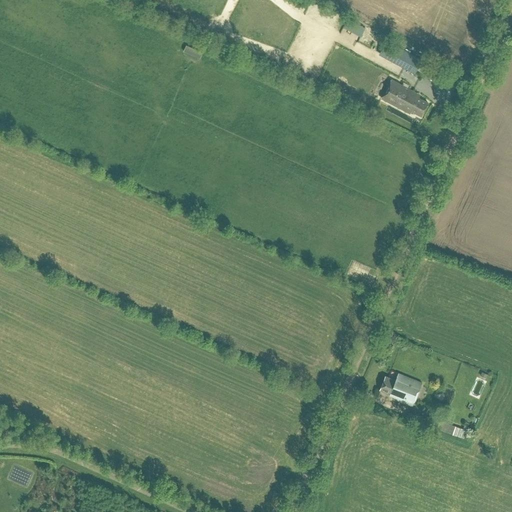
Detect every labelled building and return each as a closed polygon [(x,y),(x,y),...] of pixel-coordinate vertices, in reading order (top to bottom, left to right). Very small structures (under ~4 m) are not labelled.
[(387,58),(415,73),(422,60),(394,45),(387,58)] [(411,111),(421,116),(428,103),(412,94),(413,92),(391,80),(381,98),(409,113),(411,111)] [(422,383),(398,373),(395,380),(385,376),(380,390),(398,397),(397,400),(412,406),(422,383)] [(405,419),(413,422),(416,414),(408,411),(405,419)] [(437,429),(448,433),(453,435),(456,425),(440,420),(439,421),(427,417),(426,418),(416,414),(413,422),(437,431),(437,429)] [(453,435),(461,438),(463,439),(466,430),(456,426),(453,435)]
